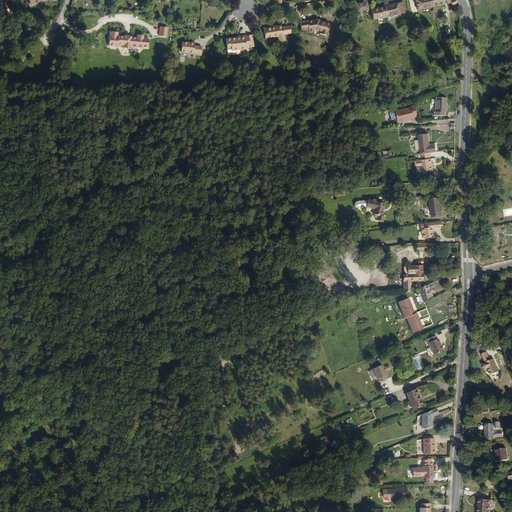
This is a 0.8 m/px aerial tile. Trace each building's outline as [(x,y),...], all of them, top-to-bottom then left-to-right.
[(416,11),(431,8),(429,0),(415,0),(414,1),(416,11)] [(382,3),(382,7),(385,18),(402,14),(399,3),(387,6),(386,2),(382,3)] [(365,10),(364,3),(354,4),(355,11),(365,10)] [(382,7),(369,10),(372,21),(385,18),(382,7)] [(297,23),(299,30),(306,29),(306,31),(307,32),(311,32),(311,30),(318,33),(318,35),(323,37),(327,25),(317,22),(317,21),(314,20),(314,21),(305,22),(305,21),(297,23)] [(289,34),(287,28),(280,29),(279,26),(273,27),(273,28),(260,30),(262,40),(274,38),(276,44),(283,42),(281,35),(289,34)] [(164,39),(166,29),(158,28),(157,38),(164,39)] [(145,49),(146,40),(141,39),(141,36),(135,36),(135,38),(129,37),(122,36),(116,35),(116,32),(108,30),(106,45),(120,47),(120,48),(128,49),(128,47),(140,49),(140,48),(145,49)] [(243,49),(252,47),(252,43),(248,44),(246,36),(237,38),(238,40),(234,41),(234,39),(223,41),(225,52),(229,51),(229,52),(243,50),(243,49)] [(198,55),(199,47),(193,46),(193,44),(180,42),(178,53),(198,55)] [(446,121),(445,106),(435,106),(435,122),(433,122),(433,126),(445,126),(445,121),(446,121)] [(416,125),(414,114),(410,114),(410,116),(389,121),(390,128),(396,127),(396,130),(413,127),(412,126),(416,125)] [(431,158),(437,157),(437,150),(430,151),(429,140),(418,140),(420,159),(431,158)] [(431,158),(420,159),(421,165),(419,165),(415,166),(416,170),(422,170),(423,176),(433,176),(431,158)] [(442,219),(440,200),(430,201),(431,220),(442,219)] [(372,220),(374,220),(377,221),(377,223),(382,224),(384,210),(368,206),(367,213),(373,214),(372,220)] [(441,225),(420,228),(422,242),(433,241),(432,235),(432,232),(436,232),(441,231),(441,225)] [(403,274),(401,274),(401,283),(402,293),(407,292),(407,283),(420,282),(420,267),(403,268),(403,274)] [(433,288),(431,284),(423,287),(415,288),(415,300),(425,301),(425,292),(433,288)] [(410,297),(403,298),(409,330),(418,328),(415,312),(410,297)] [(429,357),(439,352),(434,340),(432,341),(431,337),(421,342),(423,344),(424,344),(429,357)] [(486,351),(481,353),(484,361),(489,359),(486,351)] [(412,357),(417,370),(424,368),(420,354),(412,357)] [(490,376),(499,373),(494,359),(482,363),(485,370),(488,369),(490,376)] [(382,371),(380,367),(371,371),(375,382),(376,381),(378,385),(385,382),(383,378),(385,378),(383,375),(387,373),(386,369),(382,371)] [(420,407),(412,392),(402,397),(408,408),(410,407),(412,411),(420,407)] [(436,415),(434,409),(420,415),(420,429),(427,429),(427,427),(430,427),(430,417),(436,415)] [(493,426),(493,424),(485,424),(485,429),(486,430),(486,438),(493,438),(493,435),(495,435),(495,436),(502,436),(502,432),(493,432),(493,428),(499,428),(499,422),(495,422),(495,426),(493,426)] [(421,458),(432,458),(432,444),(421,444),(421,458)] [(492,464),(503,463),(502,451),(491,452),(492,464)] [(424,483),(424,488),(431,488),(431,483),(432,483),(431,470),(430,470),(430,462),(422,463),(422,471),(421,471),(421,472),(411,472),(411,482),(422,481),(422,483),(424,483)] [(394,492),(394,500),(405,500),(404,491),(394,491),(394,492)] [(486,511),(487,501),(475,500),(473,511),(486,511)] [(417,511),(430,511),(430,503),(420,503),(420,508),(418,508),(417,511)]
